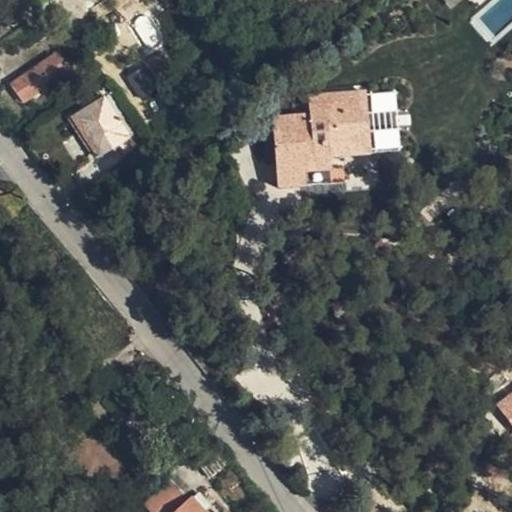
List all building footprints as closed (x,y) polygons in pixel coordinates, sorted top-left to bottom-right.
[(63,43),(50,24),(41,31),(54,50),(63,43)] [(15,89),(58,60),(46,43),(4,73),(15,89)] [(511,94),(511,84),(511,83),(485,99),(491,108),(511,94)] [(88,148),(118,128),(92,88),(61,108),(88,148)] [(303,109),(288,109),(289,136),(269,137),(271,182),(297,181),(297,165),(323,162),(322,148),(362,145),(359,88),(303,91),(303,109)] [(369,93),(372,128),(398,126),(395,91),(369,93)] [(289,136),(288,109),(267,111),(269,137),(289,136)] [(373,131),(374,151),(400,149),(398,129),(373,131)] [(492,396),(503,389),(495,377),(484,384),(492,396)] [(511,398),(494,412),(511,436),(511,398)] [(201,511),(181,490),(173,495),(159,479),(137,498),(150,511),(201,511)]
